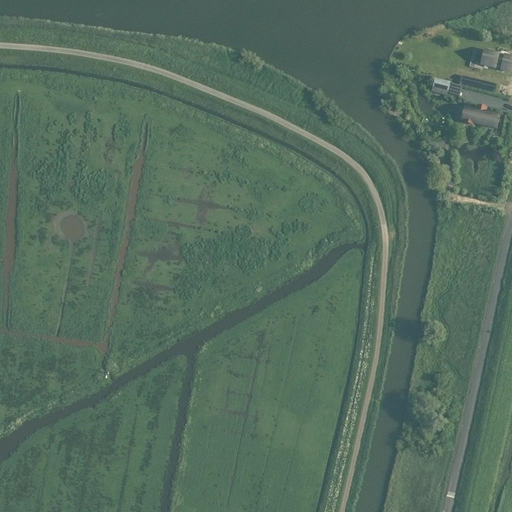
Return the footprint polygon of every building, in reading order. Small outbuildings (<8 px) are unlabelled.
[(483,45),(480,58),(508,65),(511,52),(483,45)] [(459,69),(457,79),(493,87),(495,78),(459,69)] [(432,73),(428,87),(443,91),(447,77),(432,73)] [(460,81),(447,77),(443,91),(456,94),(460,81)] [(462,101),(459,116),(460,116),(459,118),(470,120),(470,119),(494,124),(497,110),(483,106),(484,103),(475,101),(474,104),(462,101)] [(435,148),(431,149),(434,167),(439,166),(438,160),(441,160),(440,153),(436,154),(435,148)] [(445,166),(441,166),(441,180),(451,179),(450,160),(444,160),(445,166)]
